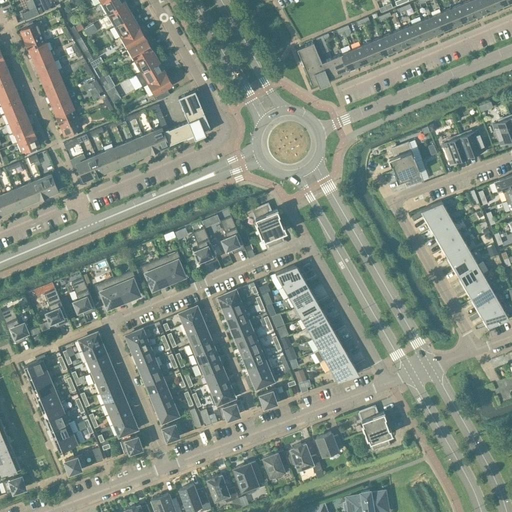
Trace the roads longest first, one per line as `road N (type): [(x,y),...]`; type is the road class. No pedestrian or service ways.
road 1 (residential): [(107,321),(306,240),(391,381)]
road 2 (residential): [(76,202),(214,144),(224,132),(151,0)]
road 3 (residential): [(473,351),(390,199),(511,154)]
road 4 (residential): [(167,466),(391,381)]
road 5 (secondary): [(431,367),(310,166)]
road 6 (secondary): [(293,174),(409,376)]
road 7 (unclassified): [(318,130),(511,50)]
road 8 (residential): [(339,92),(511,20)]
road 9 (secondary): [(502,511),(431,367)]
road 10 (residential): [(107,321),(167,466)]
road 11 (secondary): [(409,376),(483,511)]
road 12 (secondary): [(193,0),(265,119)]
road 13 (residential): [(45,511),(167,466)]
road 14 (secondary): [(284,111),(217,0)]
